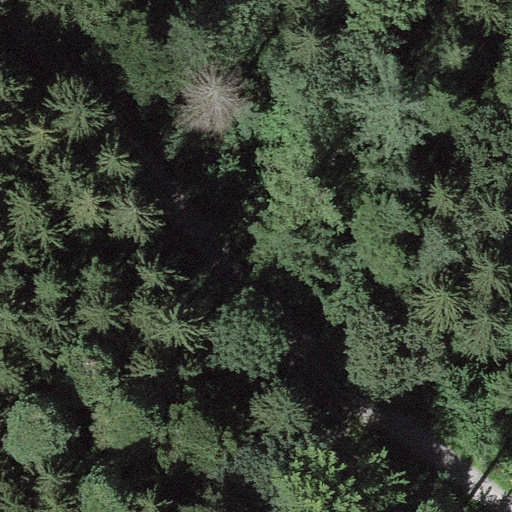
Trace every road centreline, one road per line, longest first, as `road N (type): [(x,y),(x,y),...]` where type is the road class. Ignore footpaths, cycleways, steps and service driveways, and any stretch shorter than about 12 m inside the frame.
road 1 (track): [(3,0),(294,319),(511,499)]
road 2 (track): [(294,319),(349,511)]
